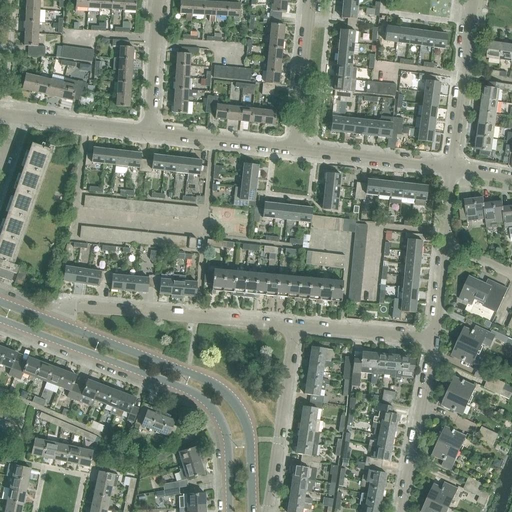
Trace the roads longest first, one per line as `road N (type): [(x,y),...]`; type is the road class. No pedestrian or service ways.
road 1 (tertiary): [(0,319),(211,405),(227,443),(229,511)]
road 2 (tertiary): [(252,511),(248,433),(226,394),(57,323)]
road 3 (residential): [(294,325),(79,306),(65,308),(57,323)]
road 4 (residential): [(266,511),(294,325)]
road 5 (unclassified): [(399,511),(430,339)]
road 6 (residential): [(452,167),(293,148)]
road 7 (residential): [(293,148),(308,0)]
road 8 (residential): [(293,148),(149,131)]
road 9 (residential): [(430,339),(294,325)]
road 10 (residential): [(149,131),(17,116)]
road 11 (residential): [(149,131),(158,0)]
